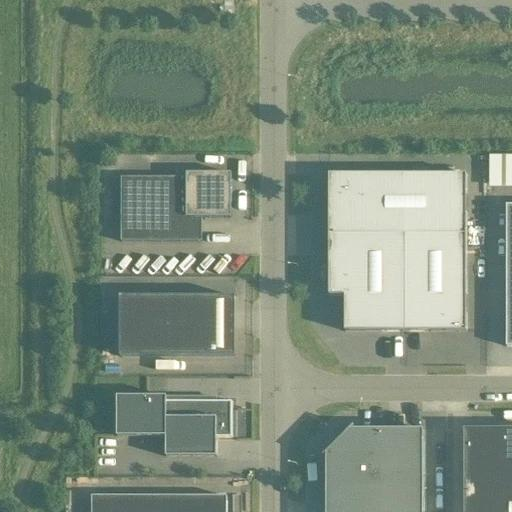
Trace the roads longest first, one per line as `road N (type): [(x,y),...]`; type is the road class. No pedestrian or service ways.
road 1 (unclassified): [(273,396),(275,0)]
road 2 (unclassified): [(511,395),(273,396)]
road 3 (unclassified): [(511,12),(314,12),(288,0)]
